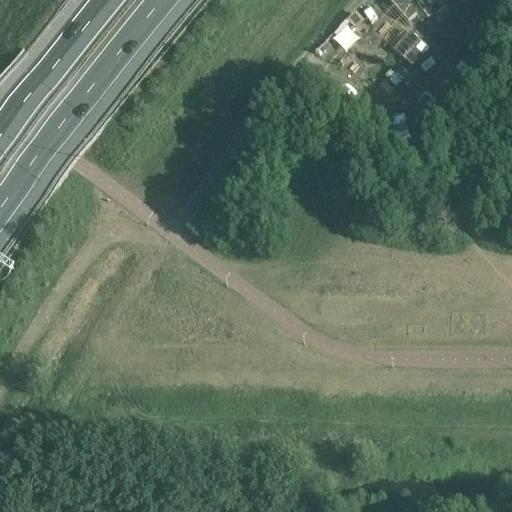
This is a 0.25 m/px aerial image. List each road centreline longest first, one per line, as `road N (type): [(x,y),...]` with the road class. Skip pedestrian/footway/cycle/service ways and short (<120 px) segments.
road 1 (motorway): [(0,206),(161,0)]
road 2 (track): [(403,132),(429,198),(511,286)]
road 3 (motorway): [(106,0),(0,137)]
